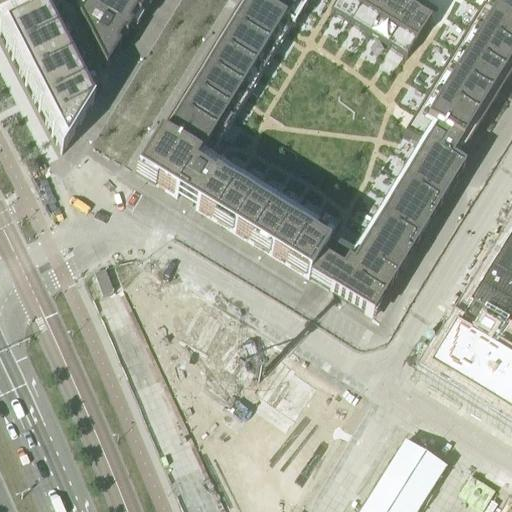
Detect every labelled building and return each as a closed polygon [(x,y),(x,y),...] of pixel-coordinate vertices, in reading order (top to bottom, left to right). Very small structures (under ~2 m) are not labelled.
[(0,0),(0,23),(22,12),(15,0),(0,0)] [(90,0),(77,22),(105,74),(108,68),(105,67),(112,56),(113,56),(115,53),(117,54),(118,53),(115,51),(122,39),(125,41),(132,30),(128,28),(135,18),(138,20),(145,9),(141,7),(145,0),(90,0)] [(311,0),(259,0),(256,6),(245,0),(244,0),(237,11),(241,14),(230,31),(226,29),(223,33),(228,35),(217,53),(213,51),(211,54),(215,56),(204,74),(200,72),(197,75),(202,78),(191,96),(186,93),(184,97),(188,100),(177,117),(173,115),(171,119),(175,121),(164,139),(160,136),(135,177),(371,321),(511,91),(511,28),(481,10),(403,138),(418,147),(352,255),(331,242),(218,173),(212,183),(193,172),(198,164),(199,164),(283,27),(292,33),(311,0)] [(429,23),(391,0),(338,0),(329,17),(404,63),(429,23)] [(6,31),(4,32),(53,128),(65,150),(92,106),(44,11),(6,31)] [(351,122),(353,122),(354,114),(339,102),(339,97),(338,96),(336,104),(351,115),(351,122)] [(282,149),(281,150),(293,157),(294,163),(295,163),(295,157),(282,149)] [(511,235),(426,375),(511,427),(511,235)] [(128,298),(128,299),(128,301),(128,303),(172,399),(187,400),(214,416),(186,429),(216,493),(221,490),(231,511),(286,511),(349,410),(274,365),(271,371),(142,292),(141,291),(139,291),(137,291),(135,291),(134,291),(132,292),(131,293),(129,294),(129,296),(128,298)] [(420,511),(447,470),(405,444),(361,511),(420,511)] [(481,504),(492,485),(473,474),(462,492),(481,504)] [(496,505),(503,508),(501,511),(511,511),(511,497),(502,493),(496,505)]
